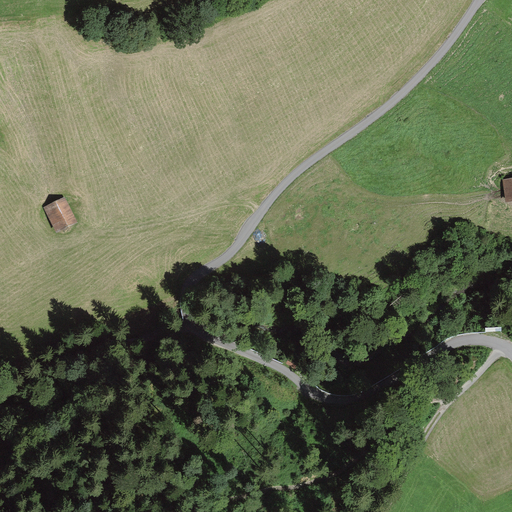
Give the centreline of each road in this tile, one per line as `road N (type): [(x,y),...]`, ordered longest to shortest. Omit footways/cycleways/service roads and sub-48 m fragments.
road 1 (track): [(453,397),(398,417),(331,474),(188,511)]
road 2 (track): [(502,345),(439,411),(383,511)]
